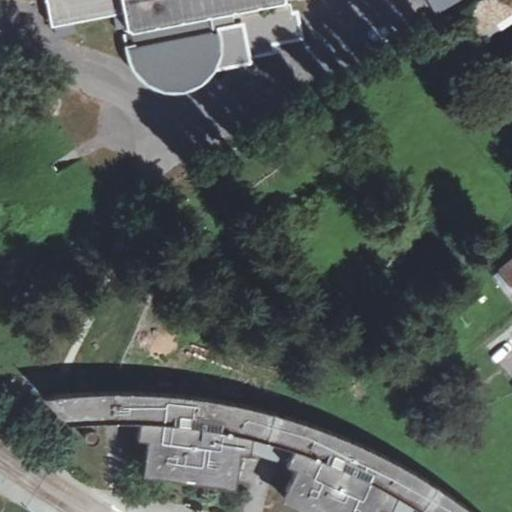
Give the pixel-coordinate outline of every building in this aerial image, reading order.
[(45,0),(51,24),(120,11),(124,33),(126,53),(132,69),(145,81),(161,89),(177,90),(191,86),(206,76),(215,66),(250,59),(249,54),(275,49),(273,40),(302,35),(297,8),(291,9),(291,1),(288,0),(45,0)] [(446,0),(425,0),(430,9),(446,0)] [(511,78),(511,46),(496,61),(511,78)] [(511,256),(498,268),(511,286),(511,256)] [(68,425),(140,425),(139,443),(148,443),(144,470),(233,482),(241,447),(292,463),(279,496),(315,511),(373,511),(379,502),(395,511),(475,511),(426,476),(357,438),(281,409),(214,393),(139,384),(41,389),(68,425)]
